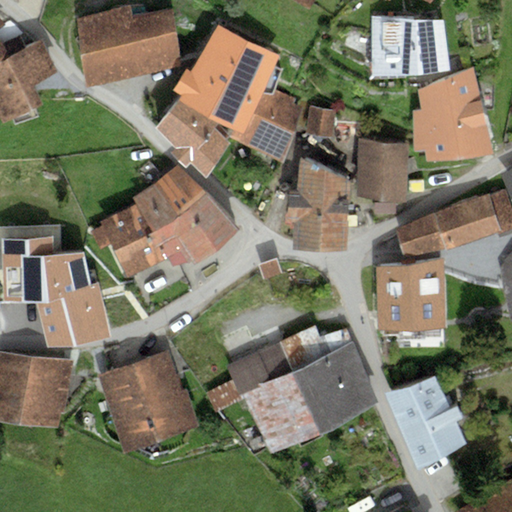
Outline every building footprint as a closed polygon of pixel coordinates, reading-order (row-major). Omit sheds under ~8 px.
[(323,0),(301,0),(319,9),(323,0)] [(188,71),(177,14),(137,22),(136,12),(78,23),(91,90),(188,71)] [(454,16),(380,21),(383,71),(457,66),(454,16)] [(0,19),(0,64),(14,56),(1,36),(10,29),(0,19)] [(279,61),(223,31),(190,93),(246,123),(264,89),(279,61)] [(0,109),(5,118),(9,126),(49,105),(46,99),(39,86),(62,73),(45,43),(0,67),(0,109)] [(483,70),(427,91),(430,109),(421,111),(423,147),(434,146),(435,158),(504,148),(483,70)] [(289,168),(309,114),(264,89),(246,123),(236,143),(289,168)] [(226,123),(188,98),(162,130),(212,176),(235,143),(219,130),(226,123)] [(339,136),(341,110),(315,108),(313,133),(339,136)] [(411,144),(367,142),(368,195),(412,195),(411,144)] [(357,185),(308,158),(303,246),(354,248),(357,185)] [(184,170),(138,203),(143,209),(159,235),(212,195),(184,170)] [(244,230),(212,195),(159,235),(171,261),(179,273),(203,262),(244,230)] [(511,195),(442,216),(453,250),(511,232),(511,195)] [(108,233),(96,239),(105,253),(117,248),(134,280),(171,261),(159,235),(143,209),(105,227),(108,233)] [(453,250),(442,216),(402,233),(412,261),(453,250)] [(34,263),(55,344),(116,337),(89,257),(34,263)] [(381,270),(385,331),(455,326),(451,265),(381,270)] [(321,333),(235,375),(276,459),(385,406),(350,335),(327,346),(321,333)] [(173,354),(105,380),(132,453),(201,428),(173,354)] [(76,370),(1,359),(0,366),(0,423),(66,433),(76,370)] [(393,394),(426,467),(471,442),(442,379),(393,394)] [(511,511),(511,482),(460,511),(511,511)]
